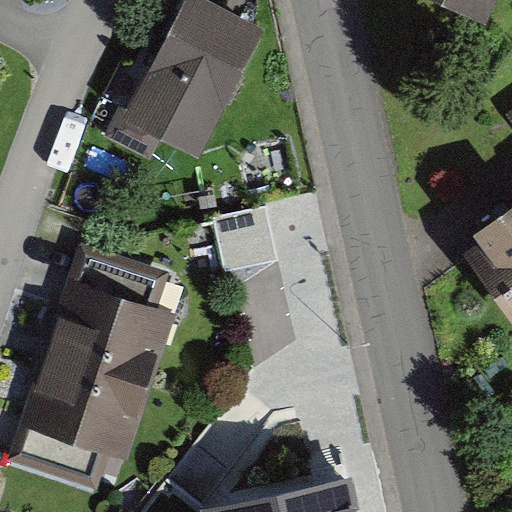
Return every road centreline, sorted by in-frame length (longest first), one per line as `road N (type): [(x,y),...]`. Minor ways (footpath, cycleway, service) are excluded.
road 1 (tertiary): [(325,0),(434,511)]
road 2 (residential): [(98,0),(68,48),(0,257)]
